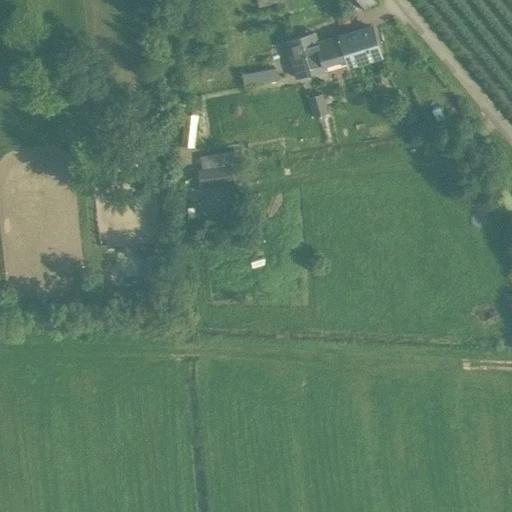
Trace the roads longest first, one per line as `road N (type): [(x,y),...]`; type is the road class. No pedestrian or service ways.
road 1 (track): [(108,349),(511,367)]
road 2 (unclassified): [(396,0),(511,143)]
